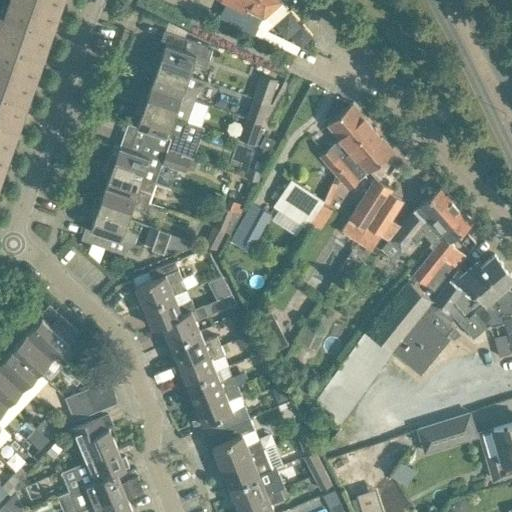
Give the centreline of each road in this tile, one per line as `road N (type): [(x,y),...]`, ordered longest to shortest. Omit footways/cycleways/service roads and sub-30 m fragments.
road 1 (residential): [(170,511),(133,366),(12,242)]
road 2 (residential): [(511,237),(329,23)]
road 3 (residential): [(12,242),(93,0)]
road 4 (secondary): [(432,0),(511,160)]
